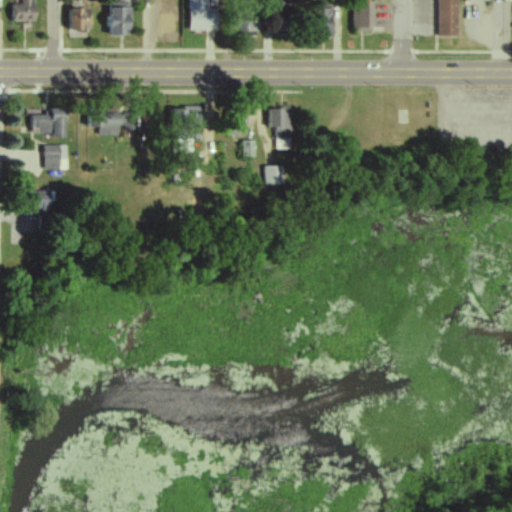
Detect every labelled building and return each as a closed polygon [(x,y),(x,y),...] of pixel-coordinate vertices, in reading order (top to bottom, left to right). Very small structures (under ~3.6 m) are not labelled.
[(34,23),(34,0),(20,0),(20,5),(11,5),(10,22),(34,23)] [(187,0),(187,30),(217,31),(217,9),(208,9),(208,0),(187,0)] [(436,0),(437,37),(457,37),(457,0),(436,0)] [(128,37),(129,3),(110,2),(109,16),(107,16),(106,36),(128,37)] [(373,3),(352,3),(352,33),(373,32),(373,3)] [(83,32),(84,26),(88,26),(89,10),(68,9),(67,32),(83,32)] [(316,38),(333,37),(332,9),(315,10),(316,38)] [(238,34),(258,31),(256,19),(236,22),(238,34)] [(169,107),(168,128),(199,129),(200,109),(169,107)] [(29,135),(64,136),(65,110),(46,109),(45,116),(30,115),(29,135)] [(288,149),(288,109),(266,109),(266,128),(273,128),(272,149),(288,149)] [(123,128),(124,115),(97,114),(96,135),(117,136),(117,127),(123,128)] [(251,141),(239,141),(239,157),(251,158),(251,141)] [(64,170),(65,145),(42,145),(42,170),(64,170)] [(260,185),(279,185),(278,166),(260,167),(260,185)] [(49,210),(49,191),(26,191),(26,210),(49,210)]
